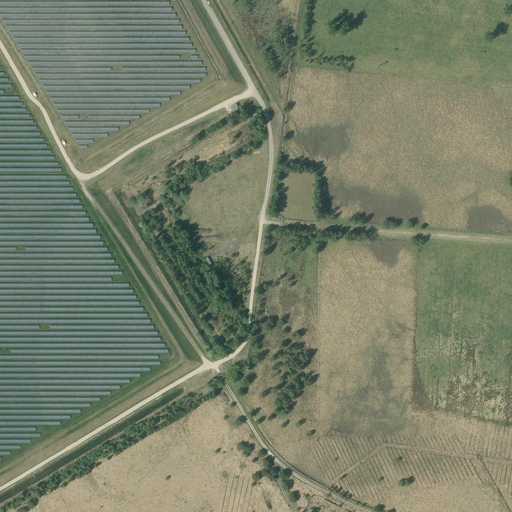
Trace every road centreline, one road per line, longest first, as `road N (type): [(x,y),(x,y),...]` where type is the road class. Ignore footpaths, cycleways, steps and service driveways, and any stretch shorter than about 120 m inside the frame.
road 1 (track): [(0,490),(235,353),(247,329),(263,223)]
road 2 (track): [(255,93),(129,150),(81,183),(0,45)]
road 3 (track): [(203,0),(263,107),(270,160),(263,223)]
road 4 (track): [(369,511),(269,450),(214,363)]
